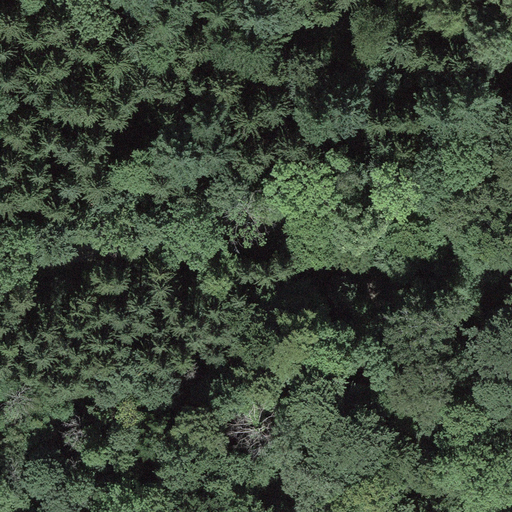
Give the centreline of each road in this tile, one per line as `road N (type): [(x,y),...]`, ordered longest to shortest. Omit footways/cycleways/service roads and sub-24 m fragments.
road 1 (track): [(397,305),(294,219),(0,267)]
road 2 (track): [(397,305),(263,511)]
road 3 (track): [(511,128),(397,305)]
road 4 (track): [(294,219),(489,160)]
road 5 (track): [(397,305),(511,356)]
